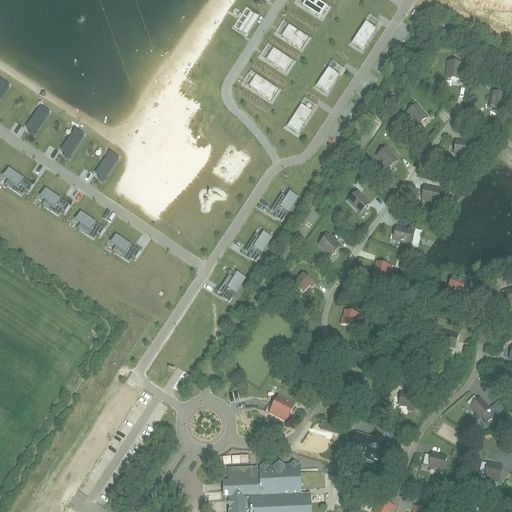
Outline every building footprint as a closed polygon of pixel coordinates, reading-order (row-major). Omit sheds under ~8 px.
[(316,0),(305,0),(302,6),(320,18),(327,7),(316,0)] [(251,13),(239,32),(245,36),(257,17),(251,13)] [(366,22),(352,43),(363,51),(377,30),(366,22)] [(289,26),(281,37),(300,49),(307,38),(289,26)] [(274,49),(266,61),(284,73),(292,61),(274,49)] [(460,80),(461,64),(448,63),(447,79),(460,80)] [(328,68),(316,86),(328,94),(340,76),(328,68)] [(256,76),(249,87),(270,101),(277,90),(256,76)] [(474,79),(479,86),(484,83),(479,76),(474,79)] [(0,100),(9,87),(1,82),(0,83),(0,100)] [(502,111),(505,96),(492,93),(489,109),(502,111)] [(301,105),(287,127),(299,134),(312,113),(301,105)] [(417,127),(427,118),(417,106),(407,114),(417,127)] [(34,117),(26,128),(30,131),(28,134),(33,137),(49,113),(41,108),(35,117),(34,117)] [(69,139),(61,151),(65,154),(63,157),(68,160),(84,136),(76,131),(70,140),(69,139)] [(470,157),(472,144),(456,142),(454,155),(470,157)] [(387,170),(397,161),(387,149),(377,158),(387,170)] [(103,162),(95,174),(99,177),(98,179),(103,183),(119,159),(111,154),(105,163),(103,162)] [(9,170),(3,178),(8,181),(5,186),(21,197),(25,192),(27,194),(32,186),(9,170)] [(437,204),(440,191),(425,188),(422,201),(437,204)] [(46,190),(40,198),(45,201),(42,206),(58,217),(61,212),(64,214),(69,206),(46,190)] [(282,195),(271,211),(276,215),(274,218),(282,223),(288,214),(289,214),(299,198),(290,193),(286,198),(282,195)] [(359,213),(369,204),(358,193),(348,202),(359,213)] [(81,214),(76,221),(80,224),(77,230),(93,241),(97,236),(99,237),(104,230),(81,214)] [(409,245),(412,232),(397,228),(394,241),(409,245)] [(256,235),(245,252),(250,255),(248,258),(256,263),(262,254),(263,254),(273,239),(264,233),(260,238),(256,235)] [(116,236),(111,244),(115,247),(112,252),(128,263),(132,258),(134,260),(140,252),(116,236)] [(330,257),(339,247),(328,236),(319,246),(330,257)] [(391,271),(392,267),(377,264),(375,270),(374,270),(372,277),(386,280),(388,271),(391,271)] [(229,303),(235,294),(236,295),(246,279),(237,273),(234,279),(229,276),(218,292),(223,296),(222,298),(229,303)] [(315,285),(303,275),(298,280),(298,279),(293,284),(303,294),(310,287),(312,289),(315,285)] [(460,280),(453,278),(447,292),(451,294),(452,291),(461,295),(463,291),(464,292),(466,287),(464,287),(466,282),(460,280)] [(359,320),(360,316),(345,312),(343,319),(342,319),(341,325),(354,329),(357,319),(359,320)] [(404,334),(406,327),(386,323),(384,334),(400,337),(401,333),(404,334)] [(455,349),(458,336),(442,333),(440,346),(455,349)] [(309,375),(317,362),(304,354),(298,365),(305,369),(304,372),(309,375)] [(361,392),(364,378),(349,375),(347,387),(356,389),(356,391),(361,392)] [(414,411),(416,397),(401,395),(400,406),(409,408),(408,411),(414,411)] [(295,405),(281,398),(278,403),(276,402),(269,415),(284,422),(287,417),(289,418),(295,405)] [(478,420),(489,410),(479,399),(470,408),(476,414),(474,416),(478,420)] [(322,422),(320,430),(340,436),(342,428),(322,422)] [(365,459),(386,466),(391,450),(385,448),(387,442),(372,437),(371,439),(356,434),(351,450),(367,455),(365,459)] [(443,473),(446,458),(431,455),(429,467),(438,468),(437,471),(443,473)] [(498,483),(502,468),(487,464),(485,476),(493,478),(493,481),(498,483)] [(310,511),(310,495),(301,496),(299,467),(297,467),(294,465),(290,467),(282,468),(279,466),(275,468),(268,468),(264,466),(260,469),(259,469),(260,472),(256,473),(256,469),(229,470),(230,482),(229,482),(229,483),(229,484),(223,484),(224,492),(230,492),(230,501),(230,502),(230,511),(244,511),(245,511),(310,511)] [(393,511),(395,507),(380,501),(378,508),(377,507),(374,511),(390,511),(391,510),(393,511)]
